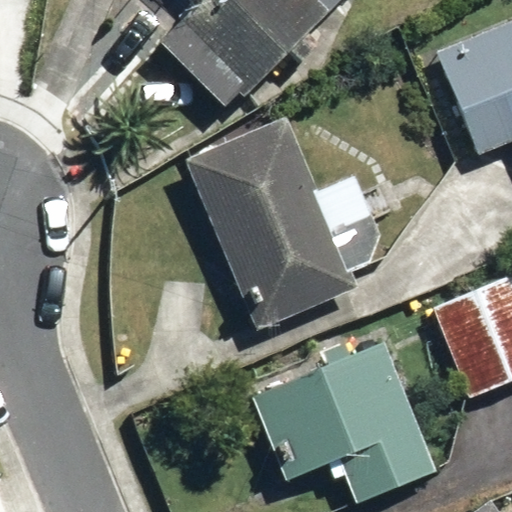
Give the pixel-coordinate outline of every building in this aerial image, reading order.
[(197,0),(154,45),(221,110),(234,97),(239,102),(338,0),(197,0)] [(511,22),(434,55),(476,158),(511,143),(511,22)] [(280,119),(181,163),(255,333),(355,290),(348,276),(367,268),(377,237),(351,179),(313,194),(280,119)] [(511,280),(510,276),(429,309),(466,401),(511,382),(511,280)] [(379,346),(247,400),(282,484),(335,462),(353,506),(432,474),(379,346)] [(493,511),(487,503),(474,511),(493,511)]
